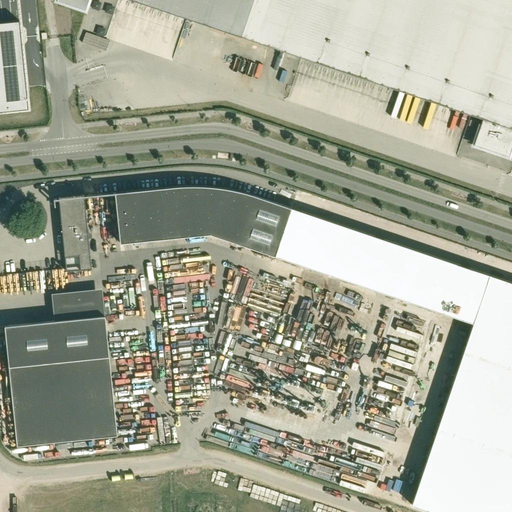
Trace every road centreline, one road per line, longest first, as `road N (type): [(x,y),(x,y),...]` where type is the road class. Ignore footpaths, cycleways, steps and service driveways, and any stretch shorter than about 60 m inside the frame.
road 1 (unclassified): [(511,226),(215,130),(0,149)]
road 2 (unclassified): [(0,163),(214,145),(511,240)]
road 3 (unclassified): [(0,466),(23,476),(216,459),(375,511)]
